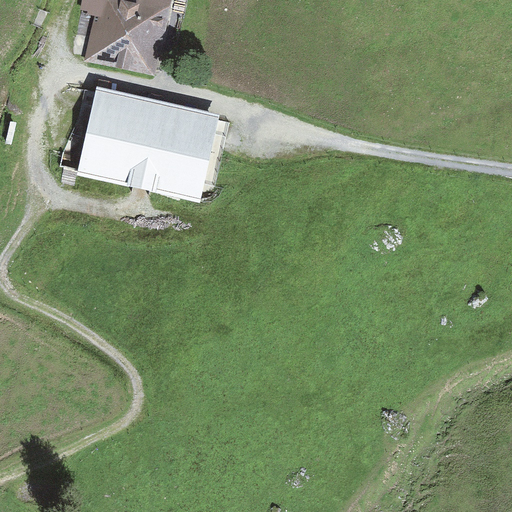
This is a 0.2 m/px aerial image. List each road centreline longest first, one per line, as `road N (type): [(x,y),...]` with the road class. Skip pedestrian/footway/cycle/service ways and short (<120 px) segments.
road 1 (track): [(511,170),(178,110)]
road 2 (track): [(8,289),(123,361),(137,388),(130,413),(114,425),(0,477)]
road 3 (track): [(178,110),(125,82),(55,74),(35,110),(31,144),(36,167),(57,191)]
